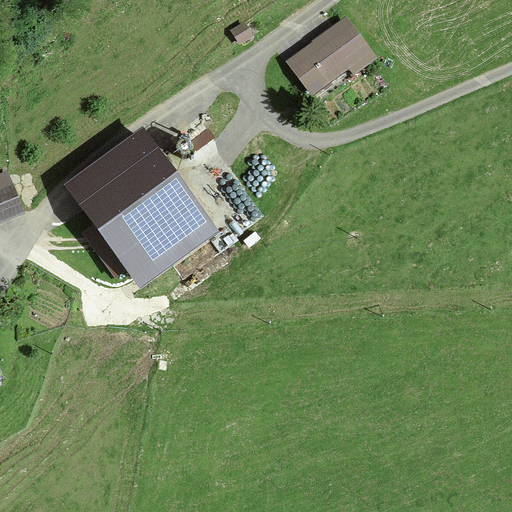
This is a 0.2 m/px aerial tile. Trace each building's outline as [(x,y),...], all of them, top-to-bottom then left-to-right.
[(372,63),(344,26),(288,67),(309,95),(345,69),(352,77),(372,63)] [(238,45),(249,38),(242,27),(231,34),(238,45)] [(203,148),(206,145),(207,141),(206,138),(205,135),(202,133),(199,132),(195,132),(192,134),(190,137),(189,140),(190,143),(192,146),(194,148),(197,149),(200,149),(203,148)] [(198,219),(199,218),(145,143),(72,196),(109,248),(98,256),(109,271),(115,267),(120,273),(125,269),(133,280),(174,250),(167,241),(198,219)] [(191,156),(192,152),(191,149),(189,146),(186,143),(183,143),(179,144),(176,146),(175,149),(174,152),(175,155),(176,157),(179,159),(182,160),(185,160),(188,158),(191,156)] [(0,222),(20,214),(9,186),(0,189),(0,222)]
